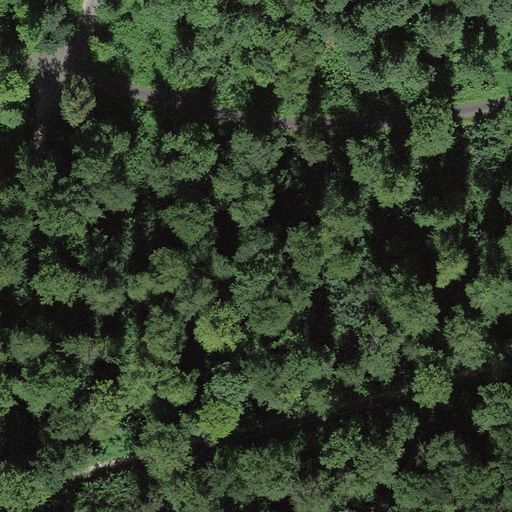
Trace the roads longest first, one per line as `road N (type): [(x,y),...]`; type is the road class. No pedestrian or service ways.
road 1 (track): [(511,371),(0,490)]
road 2 (track): [(511,101),(388,124),(269,126),(74,78)]
road 3 (track): [(96,0),(74,78),(0,56)]
road 4 (track): [(0,188),(24,172),(74,78)]
